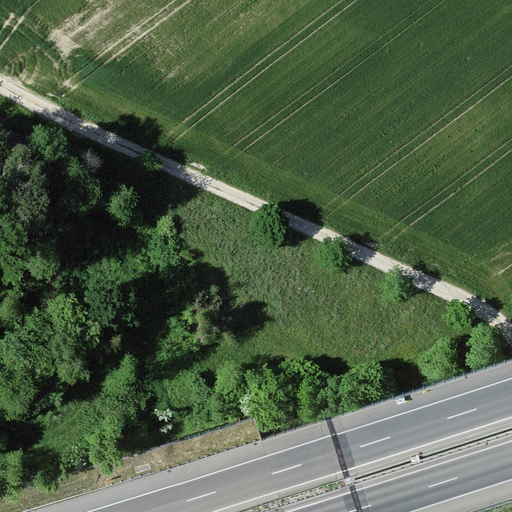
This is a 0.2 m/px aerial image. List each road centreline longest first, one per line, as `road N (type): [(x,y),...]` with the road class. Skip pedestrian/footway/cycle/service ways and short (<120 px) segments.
road 1 (track): [(511,335),(469,302),(0,85)]
road 2 (motorway): [(511,397),(149,511)]
road 3 (motorway): [(349,511),(511,459)]
